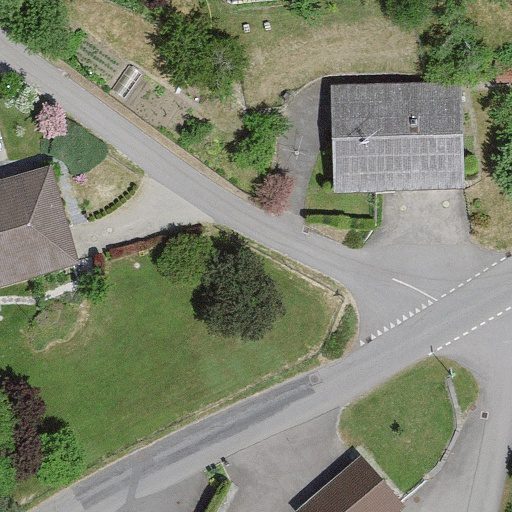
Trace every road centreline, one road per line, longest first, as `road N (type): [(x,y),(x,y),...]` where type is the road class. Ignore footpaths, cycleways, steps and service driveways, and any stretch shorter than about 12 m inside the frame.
road 1 (unclassified): [(445,324),(246,227),(0,51)]
road 2 (unclassified): [(445,324),(75,511)]
road 3 (residential): [(492,300),(508,348),(473,511)]
